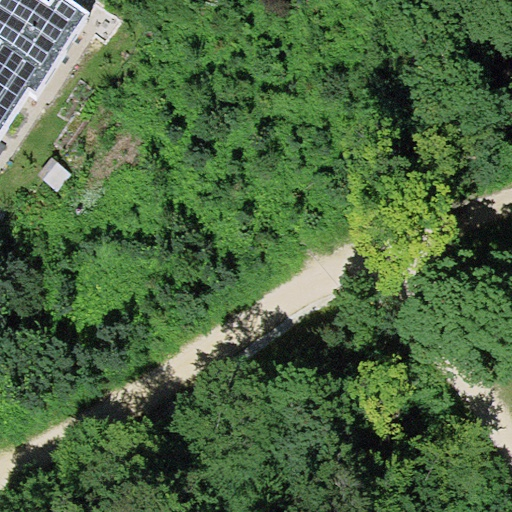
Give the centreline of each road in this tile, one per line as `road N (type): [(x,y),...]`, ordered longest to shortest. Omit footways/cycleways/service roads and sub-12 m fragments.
road 1 (track): [(0,469),(250,315),(373,253)]
road 2 (track): [(511,201),(373,253),(511,449)]
